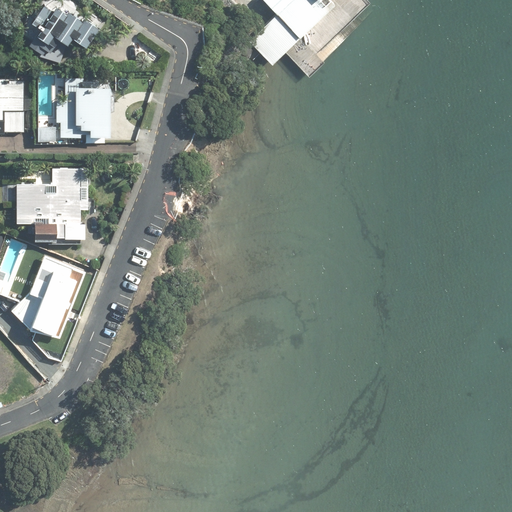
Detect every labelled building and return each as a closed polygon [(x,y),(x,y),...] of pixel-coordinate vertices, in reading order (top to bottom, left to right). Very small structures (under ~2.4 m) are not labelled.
[(265,0),(278,14),(269,22),(250,39),(272,62),(285,51),(336,2),(334,0),(265,0)] [(56,34),(68,43),(73,36),(86,45),(99,26),(86,18),(80,28),(77,27),(82,21),(57,4),(54,9),(45,3),(33,20),(41,26),(30,44),(43,53),(56,34)] [(0,130),(26,131),(25,79),(0,78),(0,130)] [(57,121),(60,121),(60,135),(81,135),(81,127),(91,127),(91,134),(111,134),(111,86),(84,86),(84,78),(65,78),(65,98),(57,98),(57,121)] [(84,220),(82,220),(82,167),(52,167),(52,182),(17,182),(17,221),(35,222),(35,239),(84,239),(84,220)] [(10,311),(31,331),(62,342),(89,271),(45,255),(30,294),(19,301),(10,311)]
